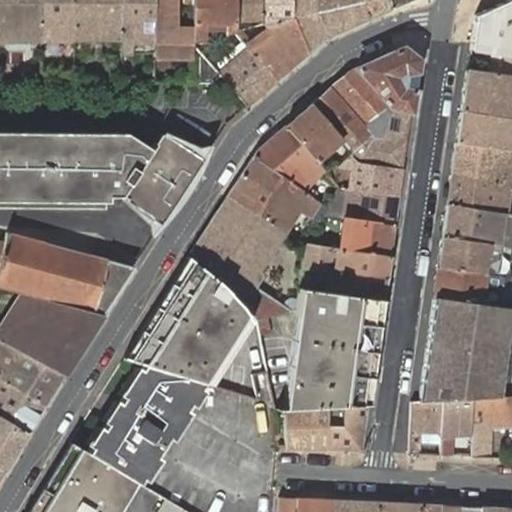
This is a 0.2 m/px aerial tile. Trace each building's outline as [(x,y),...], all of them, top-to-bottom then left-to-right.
[(41,0),(0,0),(0,39),(42,40),(41,0)] [(41,0),(42,40),(74,40),(73,0),(41,0)] [(73,0),(74,40),(122,40),(122,0),(73,0)] [(122,0),(122,40),(121,51),(131,52),(131,41),(153,41),(153,0),(122,0)] [(174,0),(153,0),(153,41),(153,47),(153,52),(153,56),(193,57),(193,51),(193,42),(193,29),(174,29),(174,0)] [(193,0),(193,29),(193,42),(205,39),(205,23),(225,22),(225,33),(232,31),(233,31),(233,21),(233,0),(193,0)] [(263,0),(233,0),(233,21),(262,22),(263,0)] [(290,0),(263,0),(262,22),(263,23),(264,23),(290,16),(290,0)] [(316,0),(290,0),(290,16),(310,10),(317,9),(316,0)] [(363,0),(316,0),(317,9),(319,15),(328,35),(367,18),(363,0)] [(386,0),(363,0),(367,18),(389,9),(386,0)] [(386,0),(389,9),(408,0),(386,0)] [(469,48),(511,54),(511,0),(506,0),(474,14),(469,48)] [(310,10),(290,16),(308,52),(328,35),(319,15),(312,16),(310,10)] [(232,31),(241,40),(277,80),(308,52),(290,16),(264,23),(269,32),(255,42),(250,36),(247,39),(239,29),(233,31),(232,31)] [(262,22),(233,21),(233,31),(239,29),(263,23),(262,22)] [(416,26),(403,42),(418,55),(431,39),(416,26)] [(212,65),(227,83),(247,105),(277,80),(241,40),(219,59),(210,49),(205,39),(193,42),(203,54),(212,65)] [(131,41),(131,52),(153,52),(153,47),(153,41),(131,41)] [(193,57),(192,82),(227,83),(212,65),(203,54),(193,42),(193,51),(193,57)] [(401,48),(356,67),(384,99),(389,105),(410,110),(413,90),(417,59),(401,48)] [(348,70),(329,86),(373,135),(406,140),(410,110),(389,105),(384,99),(356,67),(348,70)] [(507,118),(511,85),(511,75),(466,69),(460,111),(507,118)] [(329,86),(310,103),(340,137),(351,150),(350,154),(357,162),(402,168),(406,140),(373,135),(329,86)] [(310,103),(285,124),(315,160),(340,137),(310,103)] [(508,150),(511,120),(511,118),(507,118),(460,111),(455,142),(508,150)] [(257,149),(251,157),(303,191),(323,169),(315,160),(285,124),(257,149)] [(195,174),(203,161),(161,132),(149,150),(125,132),(0,130),(0,199),(107,199),(108,196),(120,196),(125,189),(166,216),(195,174)] [(451,175),(511,182),(511,178),(511,150),(508,150),(455,142),(451,175)] [(350,154),(337,165),(338,167),(345,166),(339,186),(397,196),(402,168),(357,162),(350,154)] [(251,157),(227,195),(283,234),(298,210),(308,217),(311,216),(320,202),(303,191),(251,157)] [(507,212),(511,182),(451,175),(447,204),(507,212)] [(346,193),(342,218),(393,226),(397,196),(339,186),(338,185),(336,191),(346,193)] [(161,224),(166,216),(125,189),(120,196),(161,224)] [(227,195),(189,253),(197,259),(224,281),(245,303),(255,319),(291,309),(257,287),(264,276),(264,275),(260,272),(283,234),(227,195)] [(320,202),(311,216),(317,220),(320,215),(325,206),(320,202)] [(502,245),(511,246),(511,238),(511,212),(507,212),(447,204),(442,235),(502,245)] [(338,248),(389,256),(393,226),(342,218),(338,248)] [(101,314),(133,266),(90,256),(44,242),(6,232),(3,243),(0,242),(0,286),(15,291),(20,292),(33,296),(52,301),(101,314)] [(442,235),(438,265),(484,272),(488,249),(501,251),(502,245),(442,235)] [(304,249),(298,286),(373,297),(382,299),(389,256),(338,248),(304,244),(304,249)] [(162,313),(132,360),(144,363),(202,381),(205,382),(212,384),(251,322),(194,262),(162,313)] [(480,302),(485,272),(484,272),(438,265),(433,295),(480,302)] [(298,286),(295,308),(294,315),(298,316),(287,408),(311,406),(326,406),(358,404),(373,297),(298,286)] [(99,318),(101,314),(52,301),(33,296),(20,292),(12,307),(0,325),(0,342),(2,343),(9,346),(11,348),(62,376),(92,329),(99,318)] [(498,357),(505,358),(511,310),(511,306),(503,305),(480,302),(433,295),(426,345),(486,355),(493,356),(498,357)] [(154,315),(126,358),(132,360),(162,313),(154,315)] [(0,378),(44,405),(62,376),(11,348),(9,346),(2,343),(0,342),(0,378)] [(499,397),(505,358),(498,357),(493,356),(486,355),(426,345),(423,362),(476,370),(478,373),(481,398),(494,397),(499,397)] [(440,400),(471,399),(476,399),(481,398),(478,373),(476,370),(423,362),(421,379),(417,400),(417,401),(440,400)] [(144,363),(87,453),(134,480),(139,483),(140,484),(205,382),(202,381),(144,363)] [(0,378),(0,416),(27,433),(44,405),(0,378)] [(511,396),(499,397),(494,397),(481,398),(476,399),(471,399),(471,420),(470,427),(470,431),(470,456),(490,457),(490,427),(511,425),(511,439),(511,396)] [(438,451),(438,454),(449,455),(450,455),(451,431),(470,431),(470,399),(440,400),(439,431),(438,447),(438,451)] [(439,431),(440,400),(417,401),(417,400),(410,401),(407,452),(418,453),(419,430),(439,431)] [(366,404),(358,404),(326,406),(324,448),(342,449),(343,439),(343,433),(366,433),(366,404)] [(287,408),(283,408),(284,446),(324,448),(326,406),(311,406),(287,408)] [(27,433),(0,416),(0,469),(3,472),(27,433)] [(68,442),(26,511),(32,511),(73,444),(68,442)] [(115,511),(117,509),(125,495),(134,480),(87,453),(73,444),(32,511),(115,511)] [(139,483),(134,480),(125,495),(117,509),(121,511),(139,483)] [(327,511),(328,498),(277,496),(275,511),(327,511)] [(373,511),(374,500),(328,498),(327,511),(373,511)] [(187,511),(165,499),(157,511),(187,511)] [(417,511),(418,503),(374,500),(373,511),(417,511)] [(458,511),(458,505),(418,503),(417,511),(458,511)]
